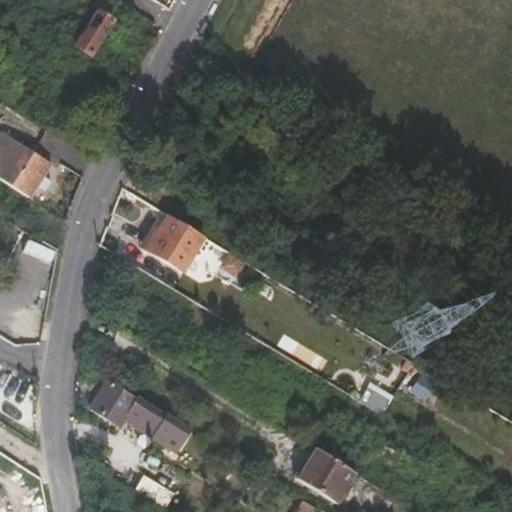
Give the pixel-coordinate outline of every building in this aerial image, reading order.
[(111,21),(78,0),(48,0),(85,24),(73,43),(90,54),(111,21)] [(0,179),(30,198),(38,185),(45,189),(51,181),(44,176),(51,165),(32,152),(31,153),(0,134),(0,179)] [(182,274),(205,237),(167,214),(145,251),(182,274)] [(107,379),(88,407),(113,422),(121,408),(154,426),(162,413),(107,379)] [(353,472),(314,448),(295,479),(334,502),(353,472)] [(311,511),(316,505),(304,498),(294,511),(311,511)]
